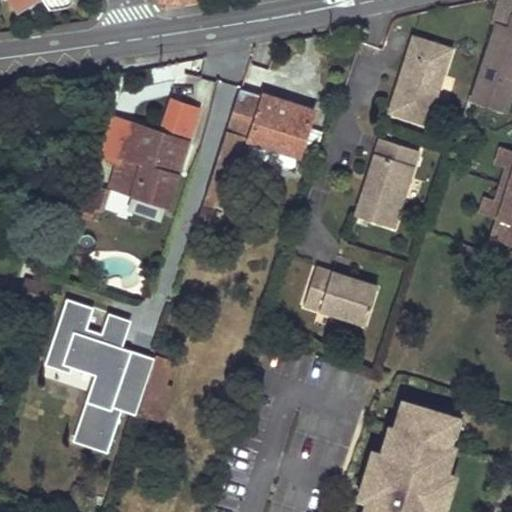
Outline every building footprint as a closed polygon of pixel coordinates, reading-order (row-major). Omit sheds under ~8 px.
[(8,0),(17,12),(35,0),(41,0),(46,8),(63,5),(66,0),(8,0)] [(203,3),(200,0),(157,0),(165,8),(172,7),(202,3),(203,3)] [(511,89),(511,28),(509,28),(511,17),(511,0),(497,0),(497,1),(491,22),(496,24),(472,100),(474,100),(503,110),(505,111),(511,89)] [(411,35),(386,112),(427,125),(451,48),(411,35)] [(212,177),(230,182),(239,155),(244,140),(298,156),(312,112),(240,89),(212,177)] [(503,110),(474,100),(470,113),(499,122),(503,110)] [(185,142),(130,123),(109,187),(132,195),(127,210),(155,220),(161,205),(164,206),(185,142)] [(378,138),(354,215),(394,228),(418,151),(378,138)] [(293,172),(298,156),(244,140),(239,155),(293,172)] [(511,153),(501,150),(496,166),(505,169),(511,170),(511,153)] [(511,170),(505,169),(495,203),(502,205),(497,221),(491,241),(511,247),(511,170)] [(230,182),(212,177),(206,194),(200,213),(198,220),(207,223),(215,200),(229,205),(236,184),(230,182)] [(91,209),(97,212),(104,189),(84,183),(74,217),(87,221),(91,209)] [(206,194),(197,191),(190,210),(200,213),(206,194)] [(495,203),(485,200),(480,216),(497,221),(502,205),(495,203)] [(198,220),(178,213),(174,225),(194,231),(198,220)] [(303,305),(363,325),(376,286),(315,265),(303,305)] [(17,297),(41,304),(51,279),(40,276),(38,282),(24,278),(17,297)] [(118,326),(104,321),(100,334),(84,329),(90,308),(63,299),(44,360),(64,367),(66,361),(100,371),(78,438),(108,448),(121,411),(135,415),(136,414),(153,358),(129,350),(128,355),(111,350),(118,326)] [(170,362),(154,357),(153,358),(136,414),(158,421),(169,388),(162,385),(170,362)] [(401,402),(393,429),(388,428),(380,454),(370,485),(376,487),(372,500),(367,498),(366,500),(362,511),(434,511),(437,503),(434,502),(443,473),(451,448),(446,446),(449,435),(446,434),(451,417),(401,402)] [(451,448),(459,420),(451,417),(446,434),(449,435),(446,446),(451,448)] [(380,454),(371,451),(357,498),(366,500),(367,498),(372,500),(376,487),(370,485),(380,454)] [(440,511),(452,476),(443,473),(434,502),(437,503),(434,511),(440,511)]
